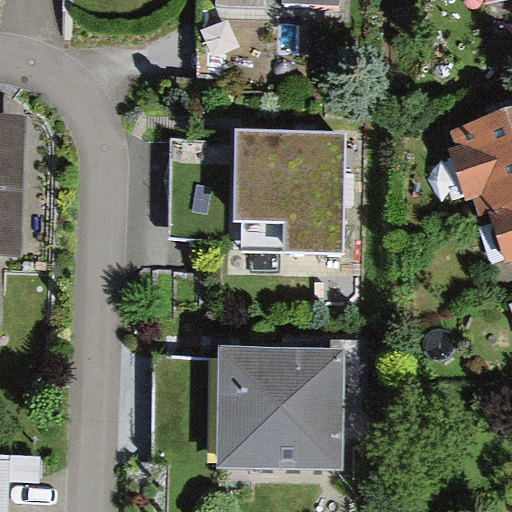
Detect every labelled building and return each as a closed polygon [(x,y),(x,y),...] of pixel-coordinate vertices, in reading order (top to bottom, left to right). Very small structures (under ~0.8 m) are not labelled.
[(202,0),(202,16),(340,20),(340,0),(202,0)] [(511,114),(447,136),(453,151),(445,154),(465,213),(472,211),(477,226),(489,222),(506,272),(511,270),(511,114)] [(29,121),(0,120),(0,296),(6,297),(6,266),(25,266),(29,121)] [(351,140),(169,137),(168,245),(242,246),(242,256),(286,256),(286,261),(349,262),(351,140)] [(219,359),(153,358),(152,464),(217,464),(217,479),(345,480),(346,388),(360,388),(360,344),(285,344),(285,356),(220,356),(219,359)] [(0,511),(10,511),(12,463),(0,462),(0,511)]
